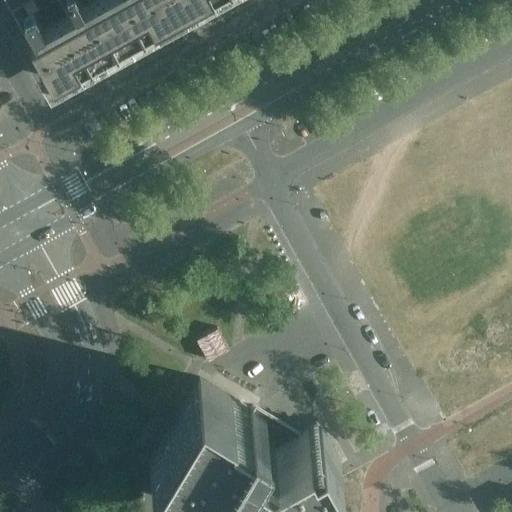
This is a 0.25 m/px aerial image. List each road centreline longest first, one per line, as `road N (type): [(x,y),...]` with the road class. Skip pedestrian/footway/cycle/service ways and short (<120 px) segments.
road 1 (tertiary): [(44,239),(479,0)]
road 2 (tertiary): [(409,0),(27,210)]
road 3 (residential): [(0,38),(53,130),(285,0)]
road 4 (residential): [(12,461),(49,441),(91,398),(98,375),(91,322),(44,239)]
road 5 (residential): [(9,258),(48,327),(58,376),(52,402),(12,461)]
